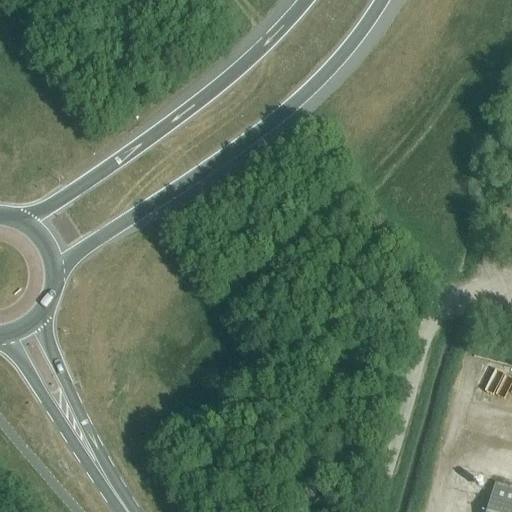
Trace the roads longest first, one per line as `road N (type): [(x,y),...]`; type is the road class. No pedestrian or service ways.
road 1 (motorway): [(52,270),(262,129),(325,78),(388,0)]
road 2 (motorway): [(306,0),(214,93),(23,221)]
road 3 (tertiary): [(103,475),(37,313)]
road 4 (tertiary): [(0,335),(103,475)]
